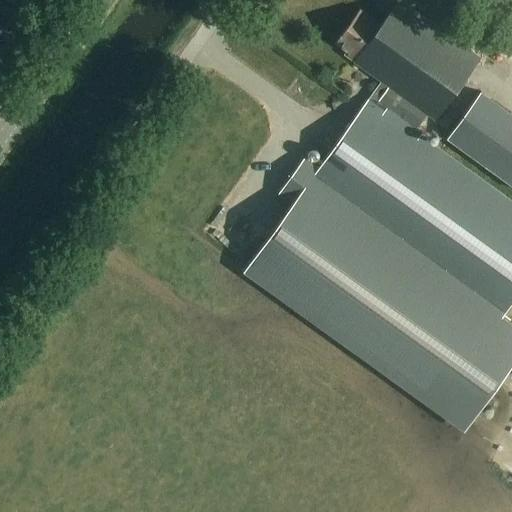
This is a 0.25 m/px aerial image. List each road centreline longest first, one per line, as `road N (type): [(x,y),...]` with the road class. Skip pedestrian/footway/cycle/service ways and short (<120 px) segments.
road 1 (track): [(0,319),(145,116)]
road 2 (tertiary): [(0,143),(100,0)]
road 3 (unclassified): [(145,116),(226,0)]
